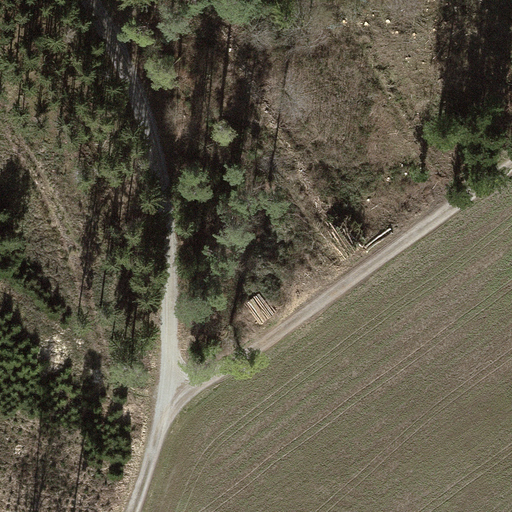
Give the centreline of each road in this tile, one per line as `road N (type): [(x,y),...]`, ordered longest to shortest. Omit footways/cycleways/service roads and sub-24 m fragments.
road 1 (track): [(171,402),(511,158)]
road 2 (track): [(171,402),(163,355),(169,216),(147,125),(94,0)]
